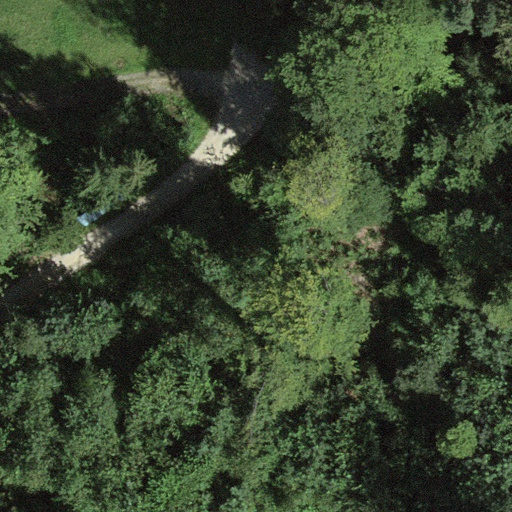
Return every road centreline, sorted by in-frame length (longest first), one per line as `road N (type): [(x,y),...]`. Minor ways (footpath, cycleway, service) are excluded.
road 1 (track): [(0,304),(188,180),(274,30),(282,0)]
road 2 (track): [(0,89),(148,83),(274,30),(256,0)]
